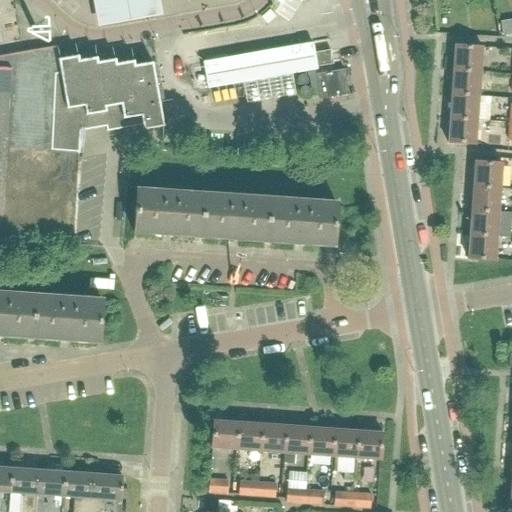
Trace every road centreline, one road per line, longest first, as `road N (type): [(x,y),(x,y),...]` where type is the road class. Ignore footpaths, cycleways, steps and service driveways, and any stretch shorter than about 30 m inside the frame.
road 1 (residential): [(335,324),(316,268),(157,257),(146,259),(130,288),(155,355)]
road 2 (tertiary): [(416,309),(365,0)]
road 3 (tertiary): [(450,511),(416,309)]
road 4 (residential): [(155,355),(335,324)]
road 5 (residential): [(156,511),(165,382),(155,355)]
road 6 (residential): [(0,383),(155,355)]
